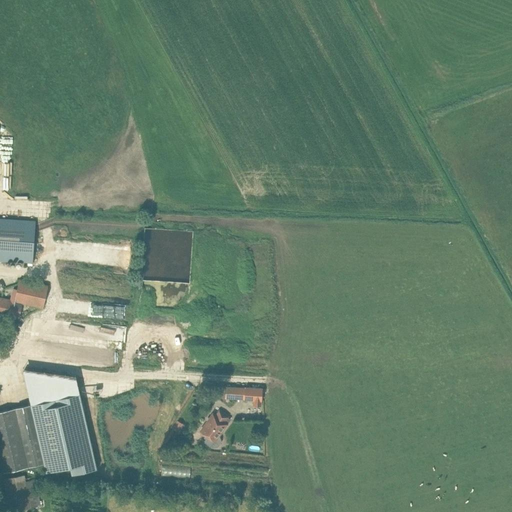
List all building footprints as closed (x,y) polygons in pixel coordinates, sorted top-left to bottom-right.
[(0,261),(33,263),(35,221),(0,218),(0,261)] [(42,307),(45,298),(47,286),(19,279),(17,289),(13,288),(11,300),(0,297),(0,312),(12,316),(15,301),(42,307)] [(226,386),(226,397),(235,398),(245,399),(245,400),(253,400),(253,405),(260,405),(261,390),(262,388),(246,387),(237,386),(226,386)] [(79,393),(30,404),(43,463),(46,472),(70,466),(72,474),(97,468),(79,393)] [(43,463),(30,404),(0,411),(0,458),(3,472),(43,463)] [(219,438),(217,437),(230,419),(219,411),(216,416),(213,414),(201,431),(206,435),(204,437),(206,439),(204,441),(213,448),(216,448),(219,447),(221,444),(221,441),(219,438)] [(179,432),(183,424),(177,421),(172,428),(179,432)] [(4,479),(9,511),(10,511),(31,507),(31,504),(37,503),(35,495),(40,494),(36,476),(25,478),(25,475),(4,479)]
